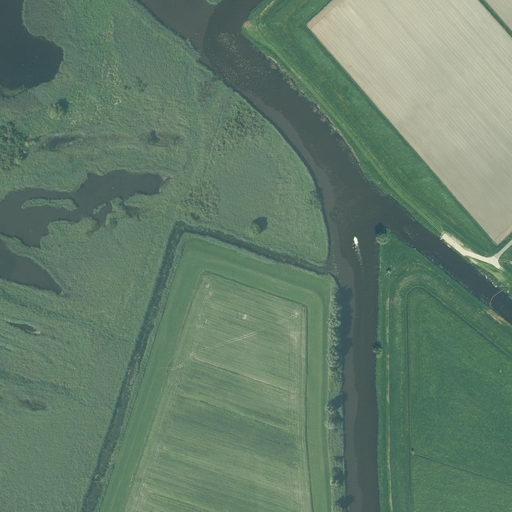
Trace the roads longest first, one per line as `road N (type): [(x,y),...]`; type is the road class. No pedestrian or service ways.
road 1 (track): [(54,232),(76,236),(117,214),(166,216),(188,166),(105,152),(0,182)]
road 2 (track): [(82,400),(92,324),(0,295)]
